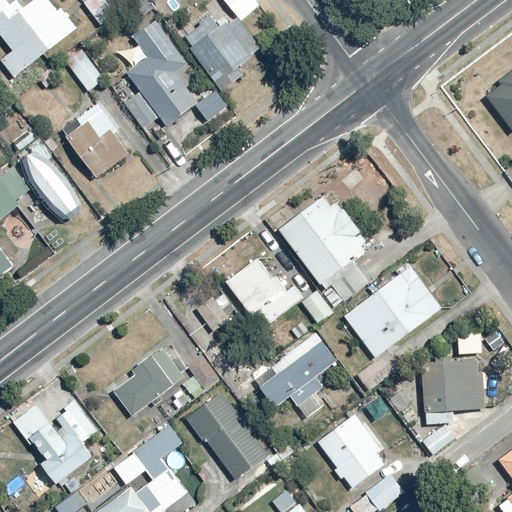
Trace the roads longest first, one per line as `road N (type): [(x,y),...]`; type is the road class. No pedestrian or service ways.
road 1 (secondary): [(0,360),(367,81)]
road 2 (residential): [(367,81),(511,276)]
road 3 (secondary): [(367,81),(476,0)]
